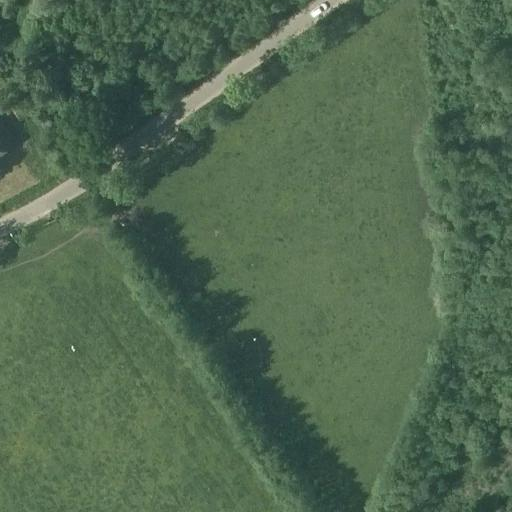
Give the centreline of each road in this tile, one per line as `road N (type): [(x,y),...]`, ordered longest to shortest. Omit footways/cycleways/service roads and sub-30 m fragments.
road 1 (unclassified): [(0,228),(90,176),(331,0)]
road 2 (track): [(0,28),(102,167)]
